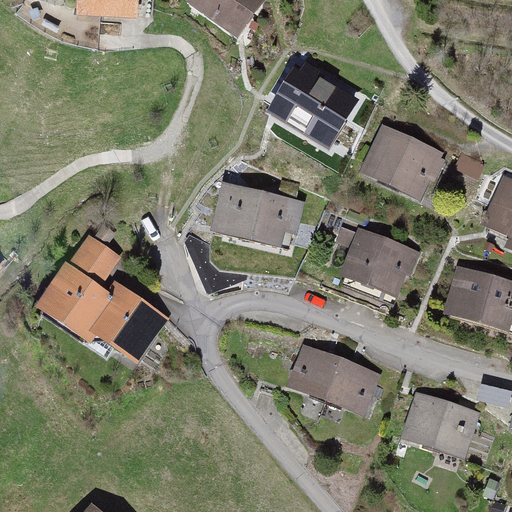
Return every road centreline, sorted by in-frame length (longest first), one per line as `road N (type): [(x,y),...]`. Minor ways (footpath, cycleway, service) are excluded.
road 1 (residential): [(511,379),(274,308),(202,316),(232,403),(333,511)]
road 2 (track): [(511,127),(437,87),(376,0)]
